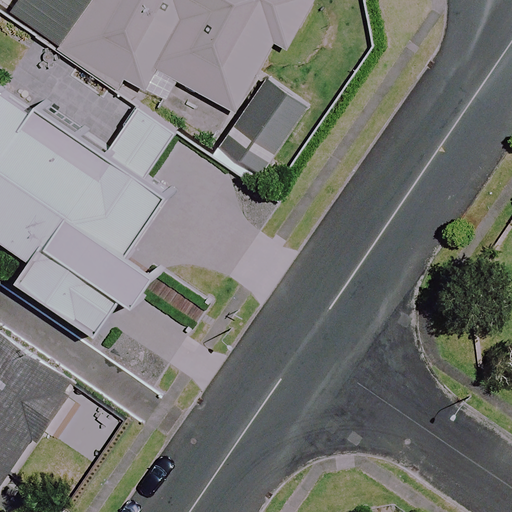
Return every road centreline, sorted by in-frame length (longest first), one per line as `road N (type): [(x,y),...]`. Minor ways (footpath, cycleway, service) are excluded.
road 1 (residential): [(304,344),(511,43)]
road 2 (residential): [(511,487),(304,344)]
road 3 (residential): [(190,511),(304,344)]
